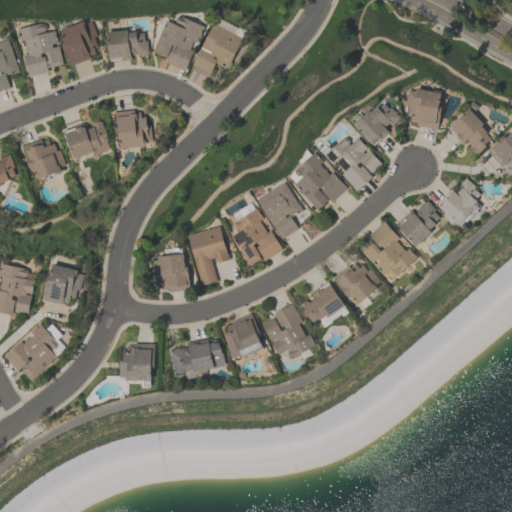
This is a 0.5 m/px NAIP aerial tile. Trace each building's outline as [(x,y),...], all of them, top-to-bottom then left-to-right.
[(154,53),(169,20),(178,24),(181,16),(206,28),(202,38),(196,35),(189,50),(194,52),(187,68),(154,53)] [(60,30),(87,20),(88,24),(94,22),(99,36),(95,38),(98,46),(93,48),(95,52),(90,54),(91,58),(73,64),(60,30)] [(194,65),(215,23),(245,38),(229,69),(215,62),(210,73),(194,65)] [(18,30),(47,24),(48,33),(57,31),(64,64),(48,68),(49,73),(28,77),(24,55),(30,54),(27,39),(20,41),(18,30)] [(108,33),(129,30),(129,33),(139,32),(139,35),(146,34),(148,52),(131,54),(132,59),(112,62),(108,33)] [(0,42),(9,40),(19,71),(6,75),(9,87),(0,90),(0,42)] [(410,90),(418,91),(418,89),(443,93),(436,129),(412,124),(413,118),(405,116),(410,90)] [(357,125),(385,100),(402,119),(394,126),(391,122),(386,126),(390,130),(374,144),(357,125)] [(470,109),(483,124),(481,127),(488,134),(486,136),(492,142),(479,154),(473,148),(474,144),(469,138),(463,144),(449,127),(470,109)] [(114,114),(134,111),(135,115),(147,113),(151,141),(147,141),(147,146),(119,150),(114,114)] [(67,132),(84,126),(86,131),(95,128),(93,124),(104,120),(111,141),(108,142),(111,149),(96,154),(95,150),(76,157),(67,132)] [(488,151),(505,135),(508,138),(511,133),(511,171),(510,173),(488,151)] [(325,155),(347,136),(353,144),(359,139),(382,164),(370,174),(374,178),(357,192),(325,155)] [(24,148),(42,141),(43,146),(51,142),(53,148),(58,146),(66,168),(37,179),(24,148)] [(0,163),(2,163),(0,159),(12,155),(20,177),(0,184),(0,163)] [(294,175),(315,155),(322,162),(318,165),(330,178),(334,175),(346,189),(332,202),(329,199),(319,208),(298,186),(301,184),(294,175)] [(460,186),(466,179),(484,194),(458,223),(440,207),(454,191),(459,196),(464,190),(460,186)] [(258,200),(285,183),(302,210),(292,217),(299,228),(282,239),(258,200)] [(397,226),(412,212),(416,216),(429,203),(442,216),(435,222),(438,226),(416,246),(397,226)] [(235,223),(258,209),(264,219),(259,222),(267,235),(272,232),(282,250),(252,268),(234,238),(241,233),(235,223)] [(370,235),(386,222),(400,239),(398,241),(406,251),(409,248),(418,259),(398,275),(392,267),(384,273),(365,250),(375,241),(370,235)] [(190,236),(220,228),(228,258),(213,262),(218,280),(203,284),(190,236)] [(154,260),(159,260),(159,256),(185,254),(186,269),(188,269),(190,289),(166,291),(166,288),(156,288),(154,260)] [(333,280),(349,267),(350,268),(359,261),(380,285),(359,303),(351,294),(348,297),(333,280)] [(0,311),(0,290),(1,291),(3,279),(0,278),(0,271),(1,264),(30,269),(28,280),(35,281),(33,293),(28,292),(27,297),(32,298),(28,316),(0,311)] [(43,300),(48,275),(52,276),(54,265),(80,270),(79,274),(85,275),(82,291),(78,290),(74,306),(43,300)] [(300,306),(308,301),(310,304),(315,301),(311,294),(329,282),(344,306),(328,317),(326,314),(311,323),(300,306)] [(261,323),(292,305),(302,322),(298,325),(306,339),(310,337),(315,345),(291,359),(287,351),(279,356),(261,323)] [(266,347),(234,359),(229,346),(232,344),(228,335),(231,333),(229,327),(235,325),(233,321),(252,314),(266,347)] [(5,357),(22,343),(24,346),(36,336),(33,333),(41,327),(58,347),(51,352),(58,360),(32,382),(23,370),(19,374),(5,357)] [(174,352),(186,349),(187,352),(191,352),(189,343),(220,337),(225,365),(179,374),(174,352)] [(135,345),(155,345),(155,382),(127,382),(127,377),(120,377),(120,362),(124,362),(124,353),(129,353),(129,349),(134,349),(135,345)]
